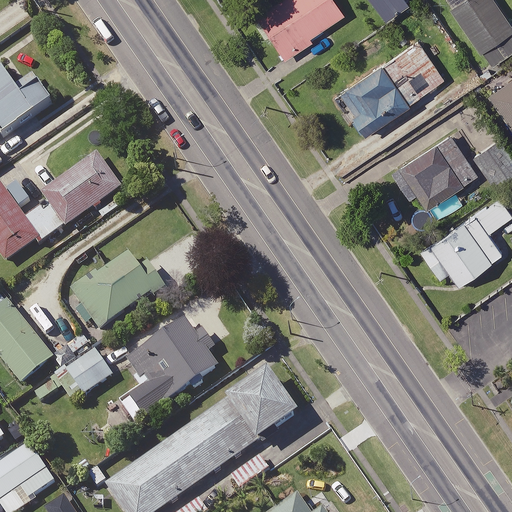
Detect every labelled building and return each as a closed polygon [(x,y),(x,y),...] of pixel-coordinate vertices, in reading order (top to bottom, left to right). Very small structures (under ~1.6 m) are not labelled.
[(349,14),(339,0),(283,0),(258,18),(288,61),(315,42),(313,39),(349,14)] [(375,0),(390,21),(413,5),(409,0),(375,0)] [(511,20),(497,0),(464,0),(451,9),(483,54),(486,52),(511,33),(511,20)] [(511,33),(486,52),(495,65),(511,53),(511,33)] [(446,78),(419,40),(384,65),(411,103),(446,78)] [(384,65),(384,64),(347,90),(362,110),(354,116),(369,137),(413,106),(411,103),(384,65)] [(6,72),(0,75),(0,135),(2,134),(6,140),(56,106),(36,77),(18,89),(6,72)] [(511,81),(490,97),(511,128),(511,81)] [(482,174),(454,134),(394,176),(412,200),(419,195),(430,210),(482,174)] [(511,151),(503,138),(475,157),(498,189),(511,178),(511,151)] [(125,190),(100,155),(43,195),(49,203),(68,228),(68,230),(125,190)] [(2,185),(0,186),(0,254),(8,266),(39,244),(43,242),(27,220),(2,185)] [(511,218),(511,210),(504,199),(479,216),(491,234),(511,218)] [(49,203),(27,220),(43,242),(39,244),(42,248),(68,228),(49,203)] [(491,234),(479,216),(468,224),(495,264),(507,256),(491,234)] [(468,224),(466,222),(424,252),(444,279),(452,273),(462,287),(495,264),(468,224)] [(160,294),(132,256),(100,279),(98,276),(73,293),(103,335),(160,294)] [(0,312),(0,358),(24,388),(57,360),(11,304),(0,312)] [(199,337),(188,322),(130,363),(149,388),(132,400),(149,422),(223,370),(212,355),(218,351),(205,332),(199,337)] [(98,352),(68,373),(87,399),(117,378),(98,352)] [(165,511),(303,417),(271,374),(108,487),(125,511),(165,511)] [(33,446),(0,467),(0,506),(51,472),(33,446)] [(262,458),(233,478),(242,492),(271,472),(262,458)] [(100,469),(90,476),(99,488),(109,481),(100,469)] [(312,511),(301,495),(276,511),(326,511),(324,511),(312,511)] [(76,511),(67,497),(47,511),(76,511)] [(210,511),(201,499),(184,511),(210,511)]
